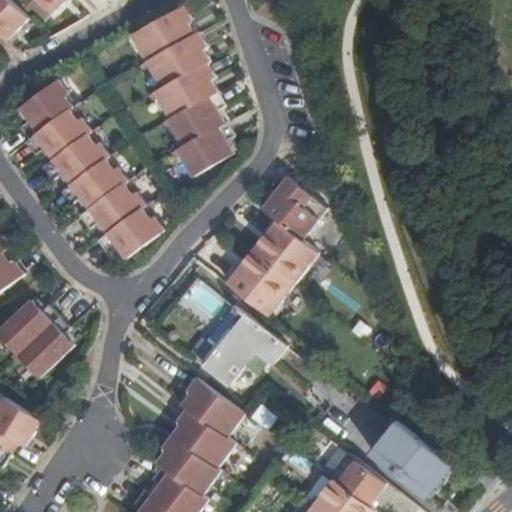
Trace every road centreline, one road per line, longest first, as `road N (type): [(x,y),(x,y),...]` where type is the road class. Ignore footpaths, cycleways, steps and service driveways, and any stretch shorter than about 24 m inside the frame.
road 1 (residential): [(128,298),(258,175),(276,144),(277,113),(235,0)]
road 2 (residential): [(119,320),(98,424),(32,511)]
road 3 (residential): [(0,165),(88,281),(128,298)]
road 4 (residential): [(151,0),(14,80),(0,98)]
